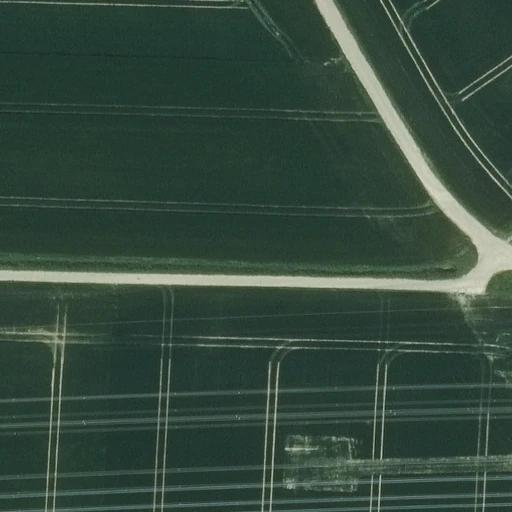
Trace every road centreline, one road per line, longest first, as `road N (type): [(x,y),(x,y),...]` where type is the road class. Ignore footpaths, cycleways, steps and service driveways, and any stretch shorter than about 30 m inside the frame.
road 1 (track): [(0,277),(464,288),(500,258)]
road 2 (track): [(322,0),(500,258)]
